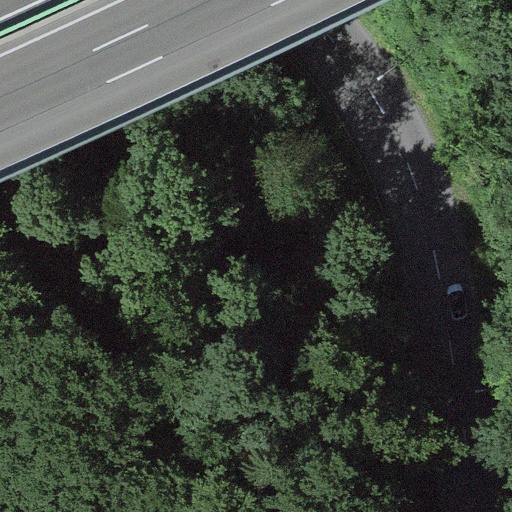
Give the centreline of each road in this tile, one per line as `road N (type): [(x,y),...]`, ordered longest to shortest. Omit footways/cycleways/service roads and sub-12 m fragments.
road 1 (tertiary): [(478,511),(433,229),(418,183),(384,114),(293,0)]
road 2 (motorway): [(0,115),(252,0)]
